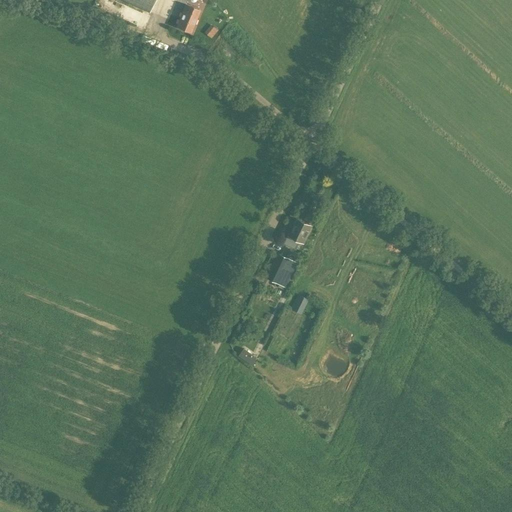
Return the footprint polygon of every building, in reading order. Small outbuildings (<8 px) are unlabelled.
[(125,0),(150,11),(154,0),(125,0)] [(200,10),(185,4),(176,26),(191,33),(200,10)] [(213,37),(220,30),(215,24),(207,31),(213,37)] [(344,190),(340,198),(346,201),(350,194),(344,190)] [(303,243),(311,226),(298,219),(290,234),(290,236),(288,235),(285,243),(294,247),(297,240),(303,243)] [(279,253),(269,276),(288,285),(297,262),(279,253)] [(291,308),(302,314),(309,299),(297,294),(291,308)] [(277,336),(272,351),(284,355),(289,339),(277,336)] [(244,348),(239,355),(252,365),(257,358),(244,348)] [(333,365),(330,378),(342,380),(345,368),(333,365)]
